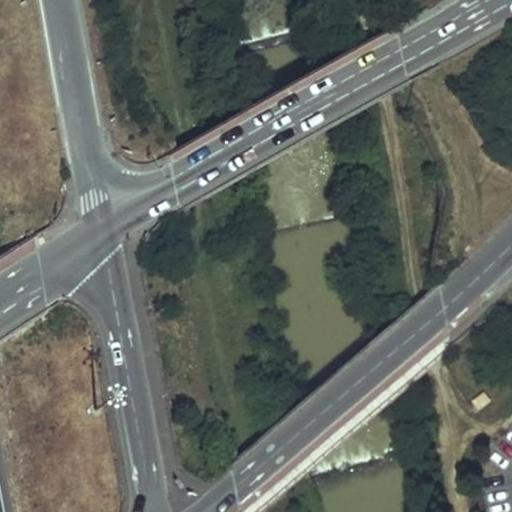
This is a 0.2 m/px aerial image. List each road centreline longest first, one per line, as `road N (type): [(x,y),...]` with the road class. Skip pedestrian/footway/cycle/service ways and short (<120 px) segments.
road 1 (primary): [(504,0),(101,231)]
road 2 (primary): [(210,511),(511,247)]
road 3 (primary): [(152,511),(101,231)]
road 4 (motorway): [(101,231),(62,0)]
road 5 (primary): [(101,231),(0,308)]
